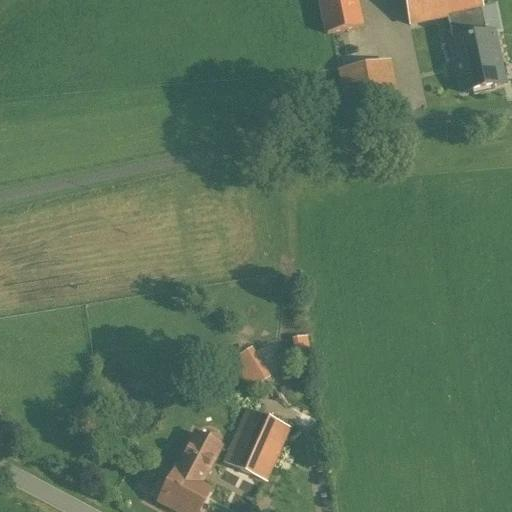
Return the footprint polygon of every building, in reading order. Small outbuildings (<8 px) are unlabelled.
[(354,0),(318,0),(326,35),(332,34),(360,28),(354,0)] [(403,0),(409,26),(447,17),(482,10),(479,0),(403,0)] [(495,8),(482,10),(487,35),(493,34),(500,33),(495,8)] [(452,43),(451,43),(462,94),(504,86),(493,34),(487,35),(482,10),(447,17),(452,43)] [(390,62),(339,71),(347,113),(398,104),(390,62)] [(250,390),(272,377),(254,346),(232,359),(250,390)] [(289,429),(248,411),(224,465),(265,483),(289,429)] [(200,487),(220,449),(194,435),(166,487),(158,482),(150,497),(159,502),(158,503),(174,511),(199,511),(210,492),(200,487)]
